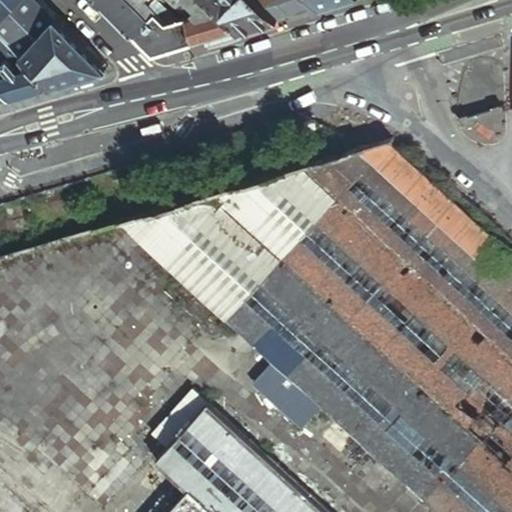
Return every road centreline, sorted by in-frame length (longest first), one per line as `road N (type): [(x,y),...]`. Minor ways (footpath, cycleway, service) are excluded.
road 1 (secondary): [(498,0),(171,95)]
road 2 (secondary): [(171,95),(0,140)]
road 3 (residential): [(72,0),(171,95)]
